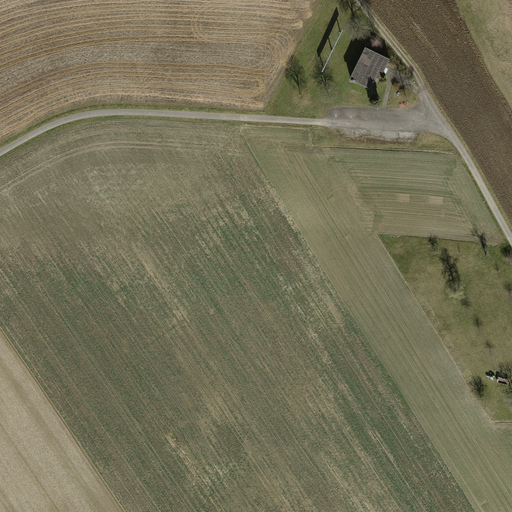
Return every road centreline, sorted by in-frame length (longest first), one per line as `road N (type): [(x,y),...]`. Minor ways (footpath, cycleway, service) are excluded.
road 1 (track): [(0,153),(61,121),(118,111),(445,125)]
road 2 (track): [(359,0),(413,73),(511,243)]
